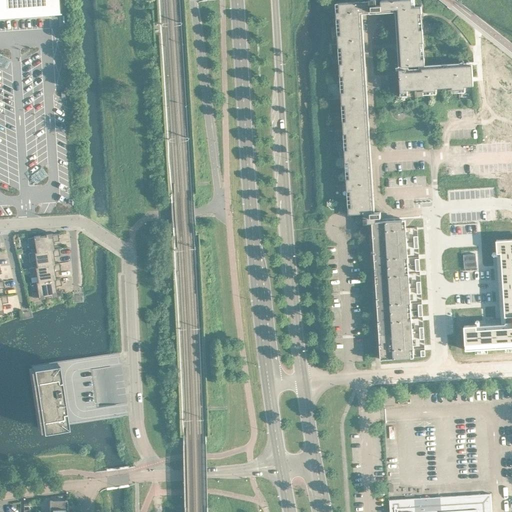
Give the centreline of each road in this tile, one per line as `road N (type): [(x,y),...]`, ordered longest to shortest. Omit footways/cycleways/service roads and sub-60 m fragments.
road 1 (secondary): [(237,0),(267,383)]
road 2 (secondary): [(299,379),(275,0)]
road 3 (residential): [(436,210),(383,213),(372,23)]
road 4 (residential): [(134,355),(68,376),(73,409),(84,416),(136,407)]
road 5 (unclassified): [(134,355),(130,258),(73,219)]
road 6 (residential): [(442,370),(436,210)]
road 7 (residential): [(350,374),(342,230)]
road 8 (residential): [(368,511),(363,400),(350,374)]
road 9 (unclassified): [(157,474),(281,463)]
